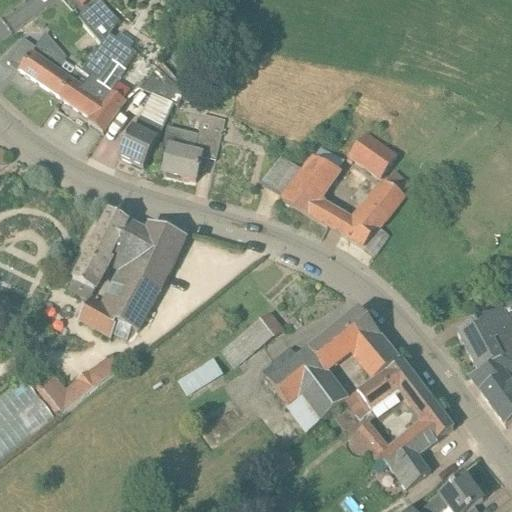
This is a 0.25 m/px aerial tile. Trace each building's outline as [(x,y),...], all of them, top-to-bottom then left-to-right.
[(80,21),(103,46),(110,37),(119,24),(101,3),(80,21)] [(8,65),(60,100),(85,64),(77,71),(64,62),(67,59),(70,57),(49,33),(47,35),(37,48),(24,41),(8,65)] [(85,64),(60,100),(92,122),(88,127),(104,137),(126,104),(99,87),(114,66),(125,73),(137,55),(110,37),(103,46),(99,52),(85,64)] [(194,56),(181,47),(171,63),(184,71),(194,56)] [(157,67),(156,68),(140,90),(173,106),(175,107),(175,106),(178,107),(184,96),(157,67)] [(204,116),(199,136),(168,129),(162,156),(168,157),(164,176),(197,184),(202,160),(216,163),(226,121),(204,116)] [(141,119),(135,130),(133,129),(119,160),(144,172),(164,129),(141,119)] [(370,132),(347,162),(379,184),(398,158),(383,148),(386,143),(370,132)] [(380,230),(404,201),(403,199),(411,186),(395,175),(353,227),(316,205),(343,164),(320,150),(304,173),(282,204),(317,224),(364,250),(375,258),(388,238),(380,230)] [(69,293),(90,302),(91,300),(109,266),(118,271),(100,305),(95,303),(83,326),(109,341),(111,336),(126,342),(132,331),(140,334),(142,330),(186,241),(187,241),(187,240),(151,227),(147,234),(110,215),(69,293)] [(511,289),(498,298),(506,313),(511,309),(511,289)] [(480,325),(458,336),(478,374),(484,372),(499,364),(490,347),(511,335),(504,324),(509,320),(503,311),(480,325)] [(278,378),(270,384),(308,433),(351,400),(329,373),(354,353),(374,383),(400,364),(376,336),(360,314),(298,362),(278,378)] [(471,380),(470,381),(506,429),(511,424),(511,334),(511,335),(490,347),(499,364),(484,372),(485,374),(471,380)] [(220,355),(232,371),(247,360),(235,344),(220,355)] [(216,359),(180,379),(190,397),(226,376),(216,359)] [(281,359),(264,370),(270,378),(286,367),(281,359)] [(403,394),(414,409),(427,427),(391,454),(369,425),(361,431),(348,441),(363,460),(367,457),(374,465),(382,459),(394,476),(391,477),(402,492),(405,496),(431,477),(417,459),(453,432),(403,366),(349,402),(363,420),(403,394)] [(79,380),(91,395),(102,386),(90,371),(79,380)] [(0,456),(0,457),(54,420),(30,385),(0,405),(0,456)] [(298,471),(286,455),(266,470),(278,486),(298,471)] [(418,505),(412,510),(413,511),(445,511),(448,510),(450,511),(475,511),(474,510),(483,503),(466,480),(423,511),(418,505)]
